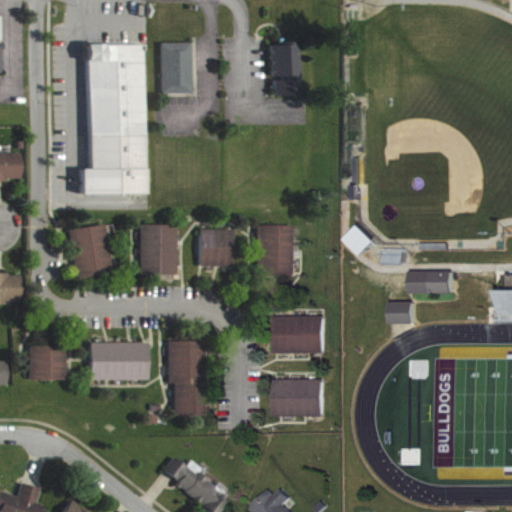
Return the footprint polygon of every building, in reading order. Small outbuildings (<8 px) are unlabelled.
[(146,202),(145,52),(90,52),(91,178),(81,179),(82,203),(146,202)] [(195,102),(194,52),(163,52),(164,103),(195,102)] [(303,104),(301,52),(272,53),(273,87),(276,87),(276,105),(303,104)] [(0,188),(23,188),(22,161),(0,161),(0,188)] [(71,238),(78,289),(115,284),(108,233),(71,238)] [(180,234),(142,233),(142,284),(179,284),(180,234)] [(298,285),(297,234),(261,235),(262,286),(298,285)] [(354,249),(370,264),(384,250),(368,234),(354,249)] [(237,276),(236,238),(203,238),(203,276),(237,276)] [(417,303),(459,302),(459,280),(417,280),(417,303)] [(0,283),(0,311),(8,312),(8,310),(22,310),(23,283),(0,283)] [(511,299),(505,299),(505,320),(496,326),(496,333),(511,332),(511,299)] [(419,333),(419,311),(396,311),(396,333),(419,333)] [(328,363),(329,325),(278,325),(278,362),(328,363)] [(174,424),(209,425),(210,350),(170,350),(169,392),(175,393),(174,424)] [(150,352),(92,351),(91,388),(149,390),(150,352)] [(67,355),(29,355),(29,389),(67,389),(67,355)] [(7,370),(0,369),(0,394),(8,394),(7,370)] [(329,389),(279,388),(278,425),(329,426),(329,389)] [(163,480),(198,511),(230,511),(232,510),(190,472),(186,476),(175,466),(163,480)] [(41,497),(22,492),(18,506),(0,500),(0,511),(37,511),(41,497)] [(292,511),(297,507),(287,498),(281,504),(275,498),(261,511),(292,511)]
